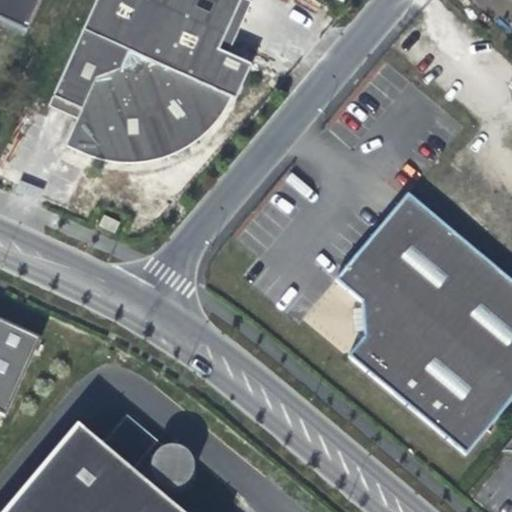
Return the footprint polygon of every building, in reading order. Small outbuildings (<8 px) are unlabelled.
[(41,0),(0,0),(0,20),(27,32),(41,0)] [(240,0),(96,0),(51,99),(80,112),(64,146),(117,164),(148,164),(184,151),(214,127),(230,100),(235,102),(250,67),(218,52),(240,0)] [(511,399),(511,283),(406,194),(334,281),(360,303),(362,338),(346,357),(465,456),(511,399)] [(0,315),(0,401),(32,330),(0,315)] [(0,511),(177,511),(125,469),(139,453),(146,459),(145,460),(145,465),(145,469),(147,474),(149,478),(152,481),(156,484),(160,485),(164,487),(169,487),(173,486),(177,484),(181,482),(184,479),(187,475),(189,471),(189,466),(189,462),(188,457),(186,453),(184,449),(180,446),(177,444),(172,443),(168,442),(163,442),(159,443),(158,444),(118,412),(93,442),(69,422),(0,504),(0,511)] [(511,438),(499,454),(511,453),(511,438)]
